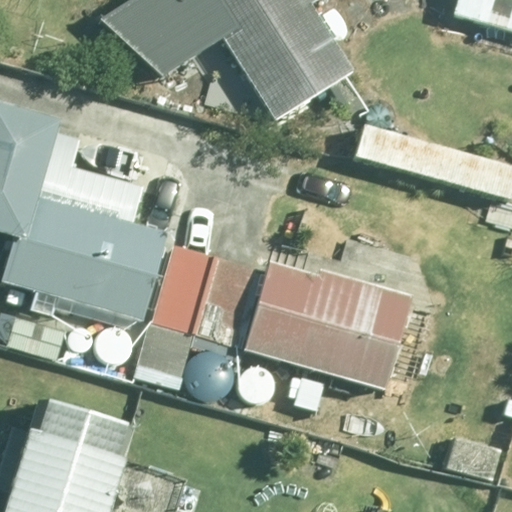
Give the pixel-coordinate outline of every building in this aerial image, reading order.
[(316,0),(131,0),(93,23),(157,80),(221,41),(269,121),(347,73),(306,6),(316,0)] [(511,0),(451,0),(446,19),(511,37),(511,0)] [(46,169),(56,134),(0,118),(0,239),(10,242),(0,277),(0,286),(137,324),(160,237),(126,228),(135,193),(46,169)] [(378,268),(374,291),(181,253),(169,314),(150,310),(135,385),(176,393),(185,346),(384,385),(406,274),(378,268)] [(0,511),(103,511),(122,428),(19,405),(0,490),(0,511)]
